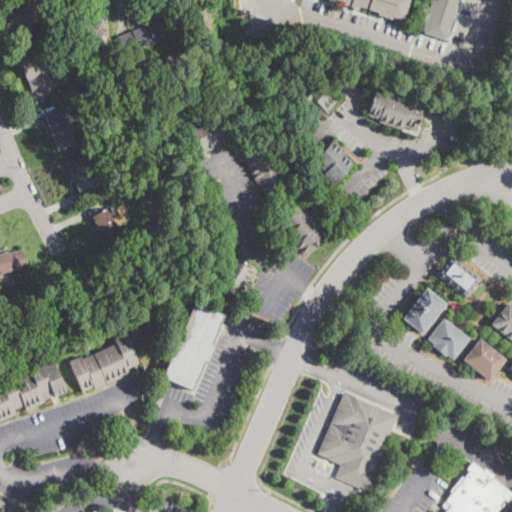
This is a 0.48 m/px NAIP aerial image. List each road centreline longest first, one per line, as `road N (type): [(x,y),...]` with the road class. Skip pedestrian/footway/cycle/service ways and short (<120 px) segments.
road 1 (residential): [(222,511),(293,353),(350,261),(429,201),(498,182)]
road 2 (tertiary): [(277,511),(184,466),(132,461)]
road 3 (residential): [(59,251),(0,125)]
